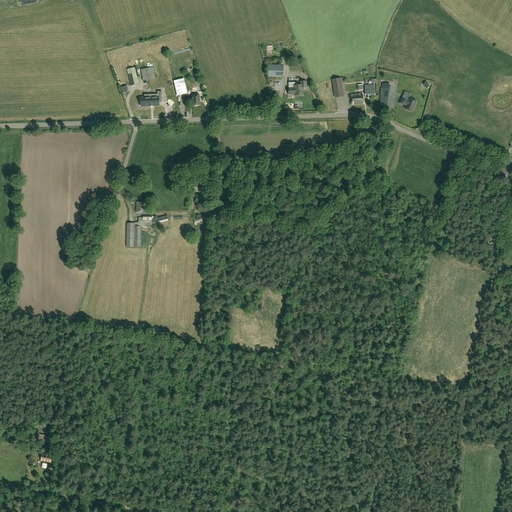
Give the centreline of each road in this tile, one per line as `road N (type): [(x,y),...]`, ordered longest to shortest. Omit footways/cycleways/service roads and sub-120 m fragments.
road 1 (unclassified): [(0,126),(361,114),(511,178)]
road 2 (track): [(0,483),(159,511)]
